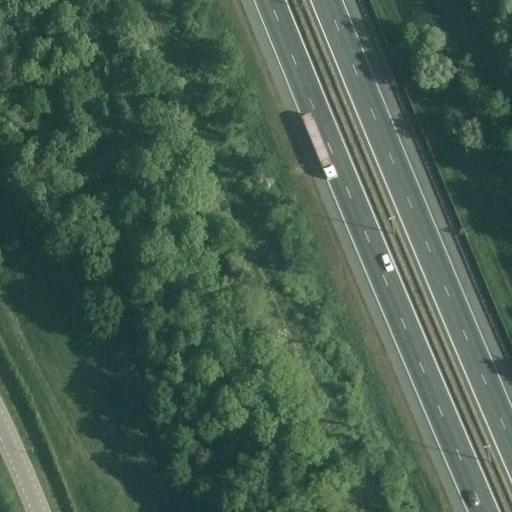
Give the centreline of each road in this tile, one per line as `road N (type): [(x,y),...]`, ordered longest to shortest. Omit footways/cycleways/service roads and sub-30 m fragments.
road 1 (motorway): [(270,0),(483,511)]
road 2 (motorway): [(511,446),(326,0)]
